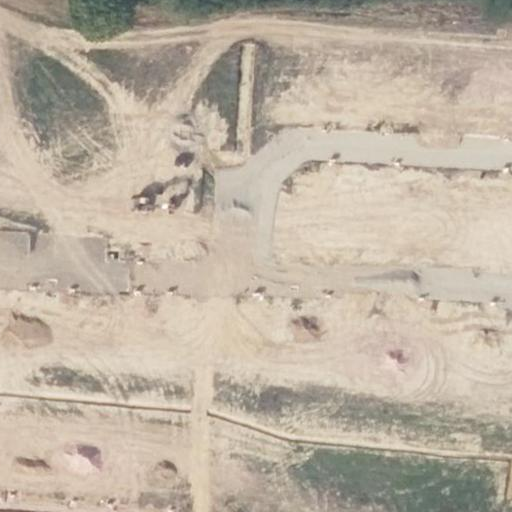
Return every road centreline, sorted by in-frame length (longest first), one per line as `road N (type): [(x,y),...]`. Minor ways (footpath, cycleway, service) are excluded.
road 1 (residential): [(511,155),(291,144),(249,184),(244,274)]
road 2 (residential): [(244,274),(511,293)]
road 3 (residential): [(0,265),(244,274)]
